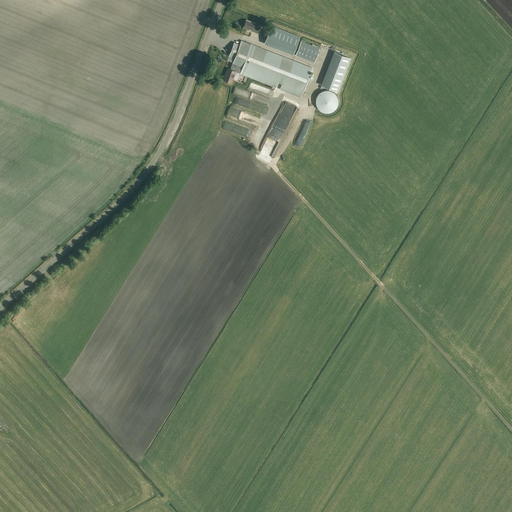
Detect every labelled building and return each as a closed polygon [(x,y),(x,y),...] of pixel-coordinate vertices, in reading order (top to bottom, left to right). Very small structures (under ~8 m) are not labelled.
[(252,31),(257,33),(260,27),(254,25),(255,23),(246,20),(243,27),(252,30),(252,31)] [(264,43),(293,54),(299,37),(271,26),(264,43)] [(234,58),(232,64),(241,68),(242,68),(240,74),(276,88),(278,82),(282,84),(280,89),(301,97),(312,69),(312,68),(241,41),(240,44),(240,45),(239,44),(238,44),(237,45),(236,45),(235,45),(234,46),(233,47),(232,48),(232,49),(229,56),(234,58)] [(301,42),(295,55),(314,63),(319,49),(318,48),(315,47),(311,46),(301,42)] [(220,58),(226,60),(229,54),(223,51),(220,58)] [(334,52),(322,85),(337,91),(350,58),(334,52)] [(239,73),(241,68),(232,64),(230,70),(227,68),(223,80),(231,83),(235,72),(239,73)] [(315,100),(315,101),(315,103),(316,104),(316,105),(317,106),(317,107),(318,108),(319,109),(319,110),(321,110),(322,111),(323,111),(324,112),(326,112),(327,112),(328,112),(329,112),(331,111),(333,110),(335,109),(335,108),(336,107),(336,106),(337,105),(337,104),(338,103),(338,102),(338,101),(338,100),(338,99),(337,98),(336,96),(335,94),(335,93),(334,92),(333,92),(332,91),(331,91),(330,90),(329,90),(328,90),(327,90),(326,90),(324,90),(323,90),(322,90),(321,91),(320,92),(319,92),(318,93),(318,94),(317,95),(317,96),(316,97),(316,98),(315,99),(315,100)]
